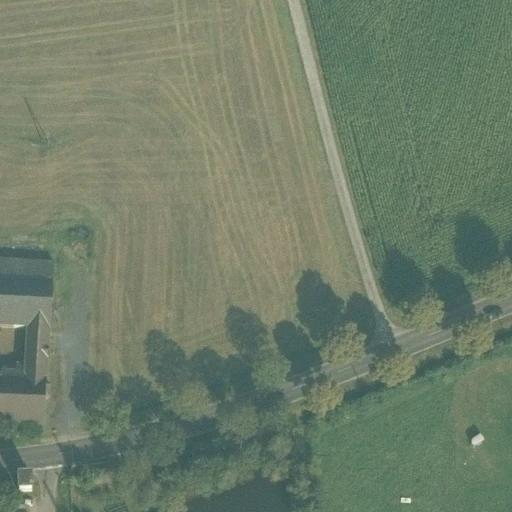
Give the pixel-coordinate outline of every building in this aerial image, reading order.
[(52,266),(0,264),(0,283),(51,286),(52,266)] [(51,286),(0,283),(0,329),(26,331),(48,332),(51,286)] [(48,332),(26,331),(25,346),(47,347),(48,332)] [(47,347),(25,346),(24,367),(23,382),(45,383),(47,347)] [(44,389),(45,383),(23,382),(24,367),(17,367),(17,371),(16,392),(2,391),(3,381),(0,380),(0,427),(42,430),(43,401),(48,402),(49,390),(44,389)] [(3,370),(3,381),(2,391),(16,392),(17,371),(3,370)] [(30,479),(17,479),(18,494),(31,494),(30,479)]
